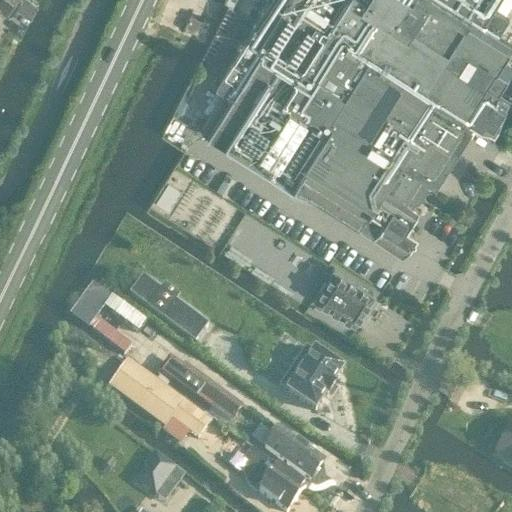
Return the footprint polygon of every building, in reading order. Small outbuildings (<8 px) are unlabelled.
[(224,88),(201,126),(255,160),(270,170),(402,253),(416,231),(406,225),(416,208),(413,202),(413,198),(418,197),(422,191),(423,189),(422,184),(426,178),(434,182),(469,125),(464,122),(467,117),(494,134),(507,114),(503,112),(511,101),(500,94),(511,75),(511,73),(507,71),(480,54),(504,16),(489,7),(493,0),(264,0),(225,62),(215,79),(214,82),(224,88)] [(183,28),(197,33),(204,19),(202,19),(190,14),(183,28)] [(200,126),(148,207),(351,337),(389,278),(335,243),(349,220),(339,214),(324,236),(256,193),(270,170),(255,160),(240,183),(197,155),(211,133),(200,126)] [(129,296),(146,309),(160,291),(142,278),(129,296)] [(162,321),(194,345),(208,327),(175,303),(162,321)] [(341,374),(314,355),(314,356),(305,350),(279,387),(288,394),(315,412),(341,374)] [(171,421),(189,435),(202,418),(127,362),(108,389),(164,430),(171,421)] [(213,407),(233,422),(243,408),(184,365),(167,389),(206,417),(213,407)] [(511,432),(506,442),(508,443),(506,445),(508,446),(500,457),(511,464),(511,432)] [(311,483),(323,467),(277,433),(265,450),(311,483)] [(288,511),(305,490),(279,471),(251,451),(244,461),(236,456),(228,466),(238,474),(244,476),(245,484),(250,490),(257,496),(258,494),(283,511),(288,511)] [(136,481),(155,496),(175,471),(156,456),(136,481)]
